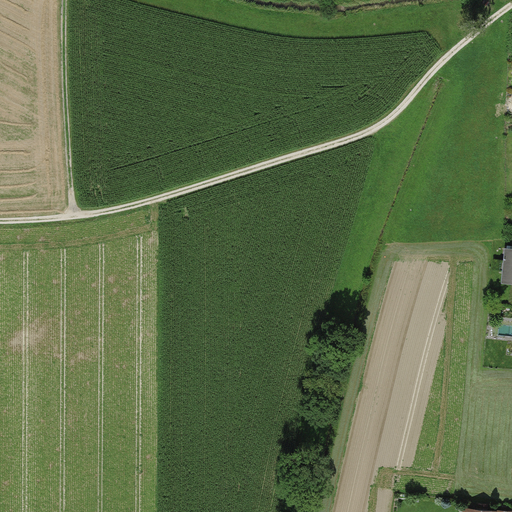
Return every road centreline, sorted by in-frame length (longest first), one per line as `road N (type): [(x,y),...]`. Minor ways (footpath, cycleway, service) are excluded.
road 1 (track): [(75,215),(141,204),(367,132),(511,7)]
road 2 (track): [(65,0),(75,215)]
